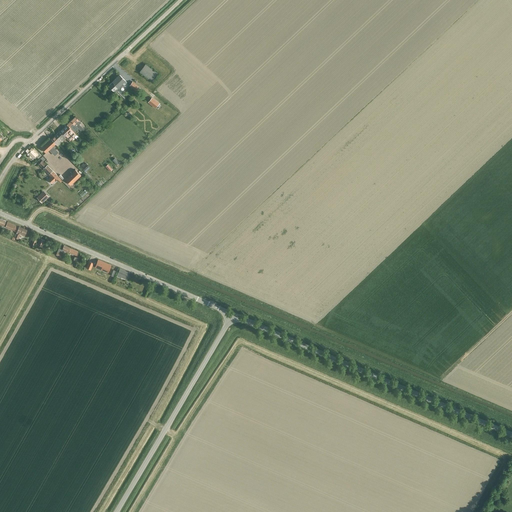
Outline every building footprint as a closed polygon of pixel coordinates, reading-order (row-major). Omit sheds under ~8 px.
[(145,64),(140,72),(152,81),(158,74),(145,64)] [(116,78),(122,84),(124,81),(126,83),(127,82),(119,75),(116,78)] [(123,85),(122,84),(116,78),(112,82),(119,89),(122,86),(123,86),(123,85)] [(127,97),(119,89),(112,82),(108,86),(112,89),(114,91),(116,93),(117,91),(125,99),(127,97)] [(140,88),(132,82),(129,86),(137,92),(140,88)] [(151,98),(148,102),(154,107),(157,103),(151,98)] [(75,116),(71,120),(79,128),(78,129),(80,131),(83,128),(79,124),(81,122),(75,116)] [(71,120),(67,124),(72,130),(73,130),(74,132),(78,129),(79,128),(71,120)] [(74,132),(73,130),(72,130),(67,124),(60,131),(66,137),(69,141),(76,134),(74,132)] [(62,142),(66,137),(60,131),(56,135),(62,142)] [(58,146),(62,142),(56,135),(51,139),(58,146)] [(58,146),(51,139),(42,148),(46,152),(55,144),(58,146)] [(34,148),(29,153),(34,158),(35,158),(37,157),(38,158),(41,155),(34,148)] [(87,168),(91,165),(87,158),(83,161),(87,168)] [(42,161),(39,164),(51,177),(48,179),(52,183),(57,179),(60,183),(62,181),(57,175),(47,165),(42,161)] [(71,185),(81,175),(75,170),(65,179),(71,185)] [(37,197),(42,203),(48,197),(43,191),(37,197)] [(16,232),(19,226),(7,222),(6,226),(8,227),(8,228),(16,232)] [(15,235),(16,235),(15,237),(17,238),(19,234),(21,233),(25,235),(27,230),(19,226),(16,232),(15,235)] [(68,252),(69,247),(64,245),(62,248),(59,247),(56,254),(61,256),(63,250),(68,252)] [(78,254),(77,254),(78,251),(69,247),(68,252),(76,255),(78,256),(78,254)] [(96,264),(95,267),(101,269),(102,267),(108,270),(108,272),(111,265),(98,260),(96,264)] [(129,273),(120,269),(117,276),(121,277),(127,279),(129,273)]
